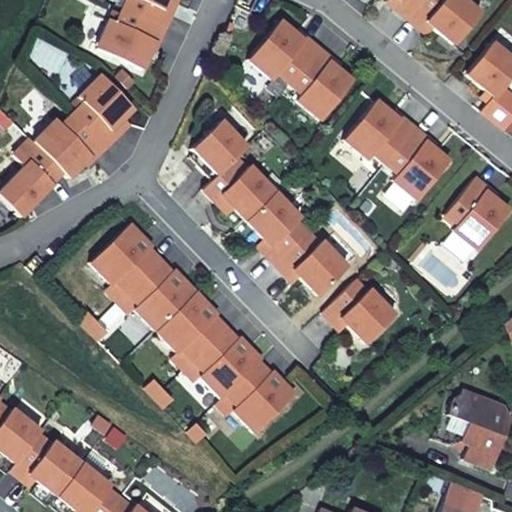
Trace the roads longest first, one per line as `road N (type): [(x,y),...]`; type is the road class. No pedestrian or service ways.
road 1 (track): [(511,282),(331,440),(269,474),(238,511)]
road 2 (residential): [(315,0),(377,42),(511,162)]
road 3 (residential): [(136,169),(306,349)]
road 4 (residential): [(136,169),(219,0)]
road 5 (residential): [(0,243),(136,169)]
